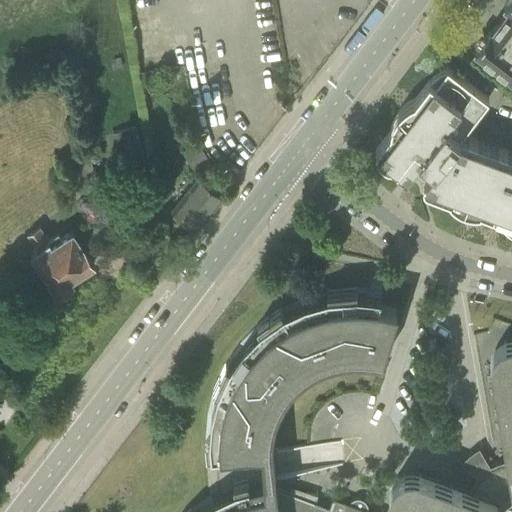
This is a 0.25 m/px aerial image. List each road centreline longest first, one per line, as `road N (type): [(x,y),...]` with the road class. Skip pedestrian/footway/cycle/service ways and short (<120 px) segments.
road 1 (tertiary): [(16,511),(279,165)]
road 2 (unclassified): [(511,277),(399,243),(303,186)]
road 3 (tertiary): [(279,165),(409,0)]
